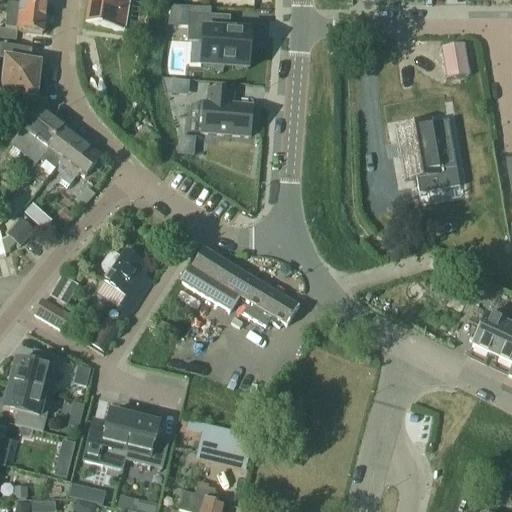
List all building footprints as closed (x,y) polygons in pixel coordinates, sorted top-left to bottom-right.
[(18,0),(18,10),(45,13),(46,0),(18,0)] [(122,35),(128,0),(87,0),(84,28),(122,35)] [(6,8),(3,33),(16,34),(42,37),(45,13),(18,10),(6,8)] [(190,18),(188,46),(202,47),(201,68),(249,72),(251,36),(225,34),(226,20),(190,18)] [(0,41),(15,43),(16,34),(3,33),(0,32),(0,41)] [(439,51),(445,83),(468,78),(463,47),(439,51)] [(35,101),(38,67),(23,65),(25,52),(0,49),(0,63),(4,64),(0,97),(35,101)] [(202,107),(200,137),(248,140),(250,110),(230,109),(231,96),(207,94),(206,107),(202,107)] [(62,131),(46,118),(39,113),(16,144),(39,162),(47,153),(46,152),(62,131)] [(449,142),(446,124),(430,126),(430,125),(394,131),(403,183),(439,177),(433,145),(449,142)] [(62,164),(77,143),(62,131),(46,152),(47,153),(39,162),(53,172),(60,164),(62,164)] [(193,141),(178,140),(176,156),(192,157),(193,141)] [(83,181),(99,159),(77,143),(62,164),(60,164),(53,172),(54,173),(54,172),(67,182),(71,177),(74,180),(77,176),(83,181)] [(18,250),(26,241),(31,234),(18,223),(6,238),(18,250)] [(286,329),(297,310),(201,252),(181,285),(228,314),(237,300),(248,307),(242,317),(264,330),(270,320),(286,329)] [(106,258),(101,267),(101,272),(108,277),(103,285),(124,300),(118,308),(129,315),(129,316),(151,284),(135,273),(141,264),(125,253),(119,262),(112,257),(106,258)] [(33,317),(60,332),(68,318),(41,302),(33,317)] [(511,369),(511,368),(511,331),(485,319),(471,349),(511,368),(508,377),(511,369)] [(105,321),(88,346),(102,355),(109,345),(119,330),(109,324),(105,321)] [(50,398),(59,360),(32,354),(29,367),(14,364),(12,374),(9,373),(6,384),(9,385),(8,388),(50,398)] [(41,435),(50,398),(8,388),(8,391),(5,390),(2,401),(5,402),(2,412),(17,416),(13,428),(41,435)] [(73,406),(70,416),(80,418),(82,409),(73,406)] [(119,473),(133,421),(130,420),(130,417),(120,415),(119,417),(108,415),(105,429),(91,426),(82,464),(119,473)] [(136,422),(133,421),(119,473),(120,474),(123,463),(160,472),(167,445),(153,441),(157,427),(146,424),(147,421),(136,419),(136,422)] [(244,470),(250,439),(202,428),(195,459),(244,470)] [(62,443),(60,453),(70,455),(72,445),(62,443)] [(71,488),(68,500),(79,502),(82,491),(71,488)] [(24,489),(13,489),(13,500),(24,500),(24,489)] [(222,511),(224,506),(205,502),(207,494),(195,491),(193,499),(181,495),(176,511),(222,511)] [(76,503),(73,511),(80,511),(82,505),(76,503)]
